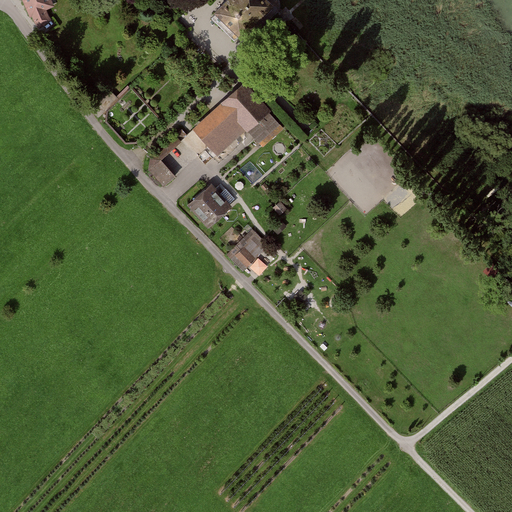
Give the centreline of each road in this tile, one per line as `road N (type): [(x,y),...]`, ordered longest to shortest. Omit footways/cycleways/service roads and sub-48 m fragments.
road 1 (residential): [(406,446),(169,204),(0,2)]
road 2 (track): [(511,360),(406,446)]
